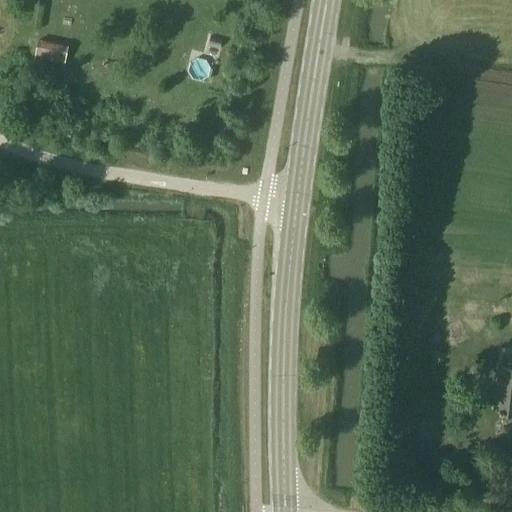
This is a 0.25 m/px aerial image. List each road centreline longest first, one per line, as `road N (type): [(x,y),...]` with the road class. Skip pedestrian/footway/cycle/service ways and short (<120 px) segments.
road 1 (tertiary): [(284,511),(282,384),(295,203)]
road 2 (unclassified): [(295,203),(103,174),(0,143)]
road 3 (tertiary): [(295,203),(326,0)]
